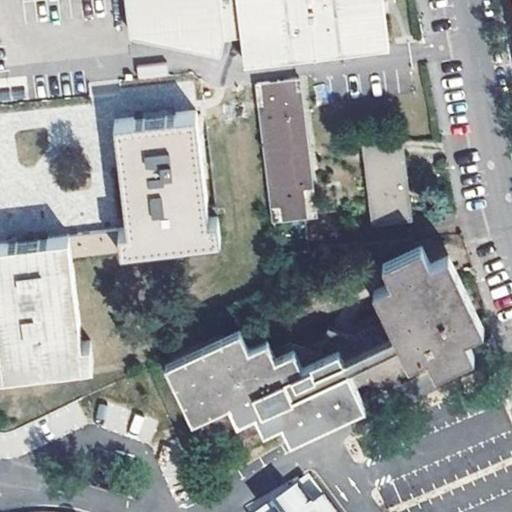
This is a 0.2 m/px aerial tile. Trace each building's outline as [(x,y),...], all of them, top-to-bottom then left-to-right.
[(383,0),(126,0),(131,34),(222,51),(225,36),(242,33),(245,61),(389,45),(383,0)] [(257,83),(278,255),(308,251),(304,215),(317,214),(301,77),(257,83)] [(211,215),(197,108),(115,118),(128,225),(0,240),(0,373),(95,362),(91,340),(83,341),(72,255),(223,236),(220,214),(211,215)] [(410,218),(401,136),(364,141),(374,223),(410,218)] [(421,239),(384,257),(394,278),(432,261),(421,239)] [(432,261),(469,336),(486,327),(450,253),(432,261)] [(282,420),(357,386),(368,381),(384,374),(399,367),(428,353),(469,336),(432,261),(394,278),(411,316),(392,324),(355,341),(318,357),(299,366),(290,347),(273,355),(238,371),(230,354),(190,371),(181,396),(182,400),(208,409),(199,438),(229,445),(282,420)] [(375,287),(392,324),(411,316),(394,278),(375,287)] [(165,360),(181,396),(190,371),(230,354),(238,371),(273,355),(265,337),(248,346),(238,325),(165,360)] [(327,330),(318,357),(355,341),(327,330)] [(477,353),(469,336),(428,353),(436,372),(477,353)] [(318,357),(290,347),(299,366),(318,357)] [(384,374),(368,381),(392,390),(399,367),(384,374)] [(365,405),(357,386),(282,420),(291,439),(293,438),(365,405)] [(158,420),(132,412),(132,410),(101,400),(94,424),(152,441),(158,420)] [(208,409),(182,400),(190,417),(208,409)] [(330,511),(305,477),(256,511),(330,511)]
